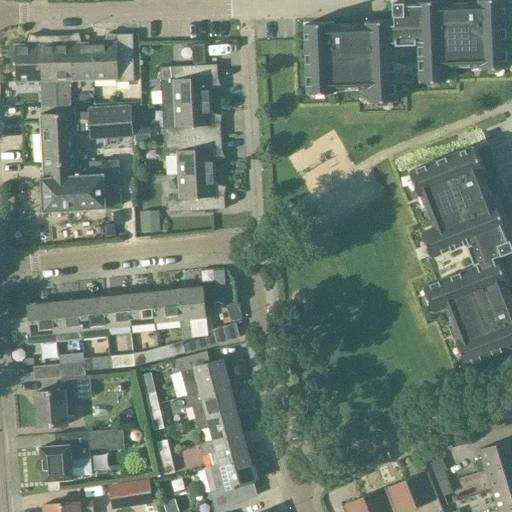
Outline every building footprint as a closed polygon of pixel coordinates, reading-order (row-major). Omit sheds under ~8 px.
[(507,68),(504,0),(477,0),(478,11),(419,14),(418,2),(416,2),(417,5),(411,6),(405,6),(404,3),(393,3),(393,17),(394,17),(395,25),(393,25),(393,21),(391,21),(392,33),(332,35),(332,24),(304,25),(305,40),(307,94),(334,93),(334,89),(343,89),(343,82),(346,82),(347,89),(368,88),(369,102),(396,101),(394,43),(395,43),(396,46),(416,45),(416,42),(418,42),(419,82),(447,81),(446,67),(480,65),(480,69),(507,68)] [(94,44),(95,80),(117,80),(117,83),(135,82),(133,35),(116,35),(109,33),(106,44),(94,44)] [(55,36),(56,84),(74,84),(74,81),(95,80),(94,44),(82,44),(79,34),(72,36),(55,36)] [(39,81),(39,85),(56,84),(55,36),(38,37),(31,35),(28,45),(16,46),(17,82),(39,81)] [(218,65),(161,68),(163,105),(175,104),(211,102),(211,91),(221,87),(218,80),(218,65)] [(164,128),(164,141),(221,138),(221,124),(222,116),(212,114),(211,102),(175,104),(176,124),(164,128)] [(79,176),(77,131),(90,131),(90,140),(134,137),(132,107),(89,109),(89,113),(76,114),(76,113),(40,115),(44,178),(41,178),(43,211),(43,213),(107,209),(107,207),(122,206),(119,161),(100,162),(101,175),(79,176)] [(178,156),(179,176),(215,174),(214,162),(224,159),(222,151),(221,138),(164,141),(165,153),(178,156)] [(113,155),(133,155),(133,145),(114,144),(113,155)] [(454,339),(464,367),(511,348),(511,316),(510,317),(498,287),(509,283),(499,259),(494,261),(493,257),(501,254),(502,255),(511,250),(511,246),(510,240),(506,242),(504,236),(502,230),(507,228),(497,203),(485,207),(473,175),(483,171),(473,146),(409,171),(419,196),(423,195),(435,227),(421,232),(431,257),(468,243),(468,244),(466,245),(474,266),(476,265),(477,267),(440,281),(424,287),(433,311),(445,307),(457,338),(454,339)] [(80,172),(100,171),(100,162),(80,163),(80,172)] [(167,199),(168,213),(225,210),(224,195),(226,188),(215,186),(215,174),(179,176),(180,196),(167,199)] [(140,212),(141,233),(160,232),(159,211),(140,212)] [(182,342),(185,353),(217,345),(213,332),(192,338),(191,319),(204,317),(202,290),(177,292),(179,320),(180,320),(182,341),(182,342)] [(155,322),(179,320),(177,292),(152,295),(155,322)] [(114,298),(102,300),(106,327),(131,325),(128,297),(127,297),(127,293),(114,294),(114,298)] [(155,322),(152,295),(128,297),(131,325),(155,322)] [(106,327),(102,300),(79,302),(82,339),(107,337),(106,327)] [(58,342),(82,339),(79,302),(54,305),(58,342)] [(240,322),(235,304),(226,306),(231,325),(240,322)] [(58,342),(54,305),(28,307),(31,333),(27,334),(28,345),(58,342)] [(158,351),(160,360),(185,353),(182,342),(158,348),(158,351)] [(134,353),(135,366),(160,360),(158,351),(158,348),(145,352),(134,353)] [(185,398),(227,386),(221,362),(210,365),(206,351),(176,360),(186,396),(184,396),(185,398)] [(109,358),(110,369),(135,367),(135,366),(134,353),(133,353),(133,354),(109,357),(109,358)] [(96,360),(97,370),(110,369),(109,358),(96,360)] [(35,379),(61,378),(86,376),(85,363),(60,364),(33,366),(35,379)] [(35,394),(37,428),(66,426),(65,408),(77,407),(76,399),(91,398),(90,376),(86,376),(61,378),(62,392),(35,394)] [(195,420),(234,411),(227,386),(185,398),(188,408),(190,408),(194,420),(195,420)] [(145,394),(148,407),(158,405),(155,392),(145,394)] [(148,407),(154,431),(164,429),(158,405),(148,407)] [(234,411),(195,420),(198,431),(210,428),(214,441),(240,434),(234,411)] [(39,448),(42,483),(73,480),(72,477),(91,475),(88,432),(55,435),(56,447),(39,448)] [(246,458),(240,434),(214,441),(199,445),(202,456),(217,452),(220,465),(246,458)] [(478,473),(511,462),(511,439),(479,450),(482,459),(475,462),(478,473)] [(156,443),(160,456),(169,453),(166,440),(156,443)] [(160,456),(164,475),(174,473),(169,453),(160,456)] [(220,465),(209,468),(216,492),(210,493),(214,511),(217,511),(245,500),(242,486),(253,483),(246,458),(220,465)] [(486,471),(492,490),(511,484),(511,462),(478,473),(486,471)] [(435,474),(439,485),(448,481),(444,470),(435,474)] [(429,472),(407,481),(419,511),(444,511),(445,511),(429,472)] [(108,486),(112,509),(152,503),(149,479),(108,486)] [(386,489),(394,511),(419,511),(407,481),(386,489)] [(439,485),(444,497),(453,493),(448,481),(439,485)] [(511,484),(492,490),(498,510),(511,506),(511,484)] [(364,498),(370,511),(394,511),(386,489),(364,498)] [(342,506),(344,511),(370,511),(364,498),(342,506)] [(94,511),(94,502),(45,506),(45,511),(94,511)]
